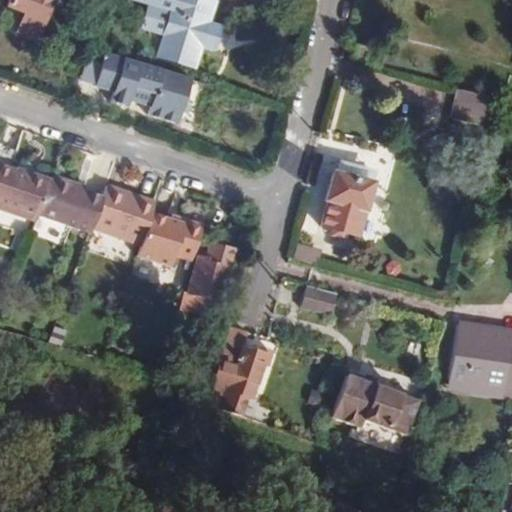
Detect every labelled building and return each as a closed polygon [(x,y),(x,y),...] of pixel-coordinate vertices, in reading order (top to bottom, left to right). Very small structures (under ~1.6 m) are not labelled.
[(32,42),(49,0),(8,0),(5,7),(22,14),(13,35),(32,42)] [(139,30),(161,37),(155,57),(194,68),(200,49),(208,23),(215,1),(210,0),(127,0),(146,6),(139,30)] [(221,27),(208,23),(200,49),(212,53),(221,27)] [(353,44),(349,61),(374,67),(378,51),(353,44)] [(174,124),(188,79),(102,53),(92,86),(111,92),(108,101),(125,106),(127,100),(148,107),(146,116),(174,124)] [(459,89),(456,88),(449,119),(454,120),(459,89)] [(483,126),(490,97),(459,89),(454,120),(483,126)] [(37,215),(49,181),(8,167),(15,151),(0,146),(0,210),(34,223),(37,215)] [(358,236),(374,172),(338,163),(335,174),(331,173),(323,200),(328,203),(322,226),(358,236)] [(90,229),(101,200),(81,192),(82,190),(50,178),(49,181),(37,215),(89,234),(90,229)] [(141,245),(151,214),(154,203),(106,186),(101,200),(90,229),(141,245)] [(137,258),(187,272),(192,255),(200,233),(202,226),(170,216),(169,220),(151,214),(141,245),(137,258)] [(211,237),(200,233),(192,255),(196,256),(187,292),(183,292),(178,309),(201,316),(206,300),(217,303),(231,250),(208,244),(211,237)] [(294,249),(291,262),(316,268),(320,255),(294,249)] [(335,294),(305,286),(300,307),(330,314),(335,294)] [(478,394),(511,398),(511,331),(456,323),(447,381),(479,385),(478,394)] [(229,326),(208,404),(220,408),(225,391),(252,397),(261,366),(267,367),(271,351),(264,349),(263,354),(243,349),(246,331),(229,326)] [(403,438),(416,400),(355,380),(339,422),(367,431),(369,425),(403,438)] [(446,389),(478,394),(479,385),(447,381),(446,389)] [(253,420),(271,427),(275,416),(256,410),(253,420)] [(421,411),(411,449),(436,455),(445,417),(421,411)]
